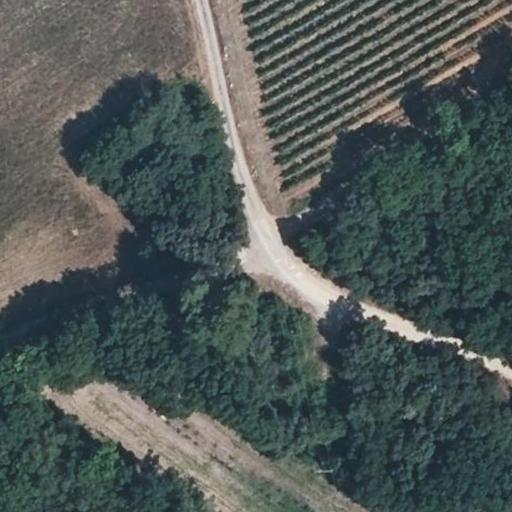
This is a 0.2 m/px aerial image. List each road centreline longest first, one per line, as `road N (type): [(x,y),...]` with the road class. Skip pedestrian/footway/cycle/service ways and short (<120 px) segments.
road 1 (track): [(270,258),(0,361)]
road 2 (track): [(270,258),(222,112),(198,0)]
road 3 (track): [(511,371),(466,362),(270,258)]
